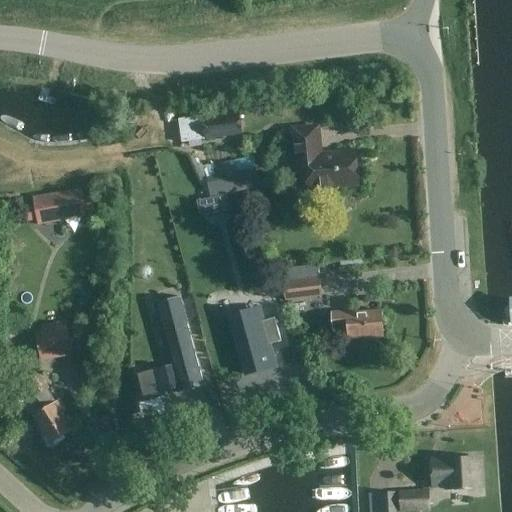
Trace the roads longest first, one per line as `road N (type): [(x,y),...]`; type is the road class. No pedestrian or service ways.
road 1 (unclassified): [(93,511),(164,470),(244,438),(415,407),(436,388),(465,336)]
road 2 (unclassified): [(0,39),(166,60),(415,34)]
road 3 (unclassified): [(465,336),(446,308),(430,79),(415,34)]
